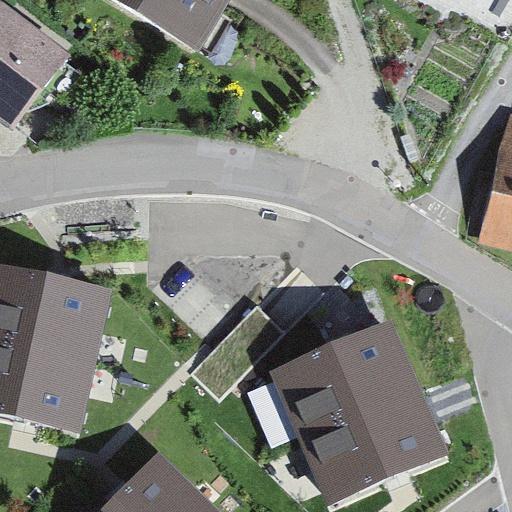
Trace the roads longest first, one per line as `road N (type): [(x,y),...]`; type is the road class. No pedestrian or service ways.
road 1 (unclassified): [(423,242),(323,190),(178,171),(0,192)]
road 2 (residential): [(423,242),(511,88)]
